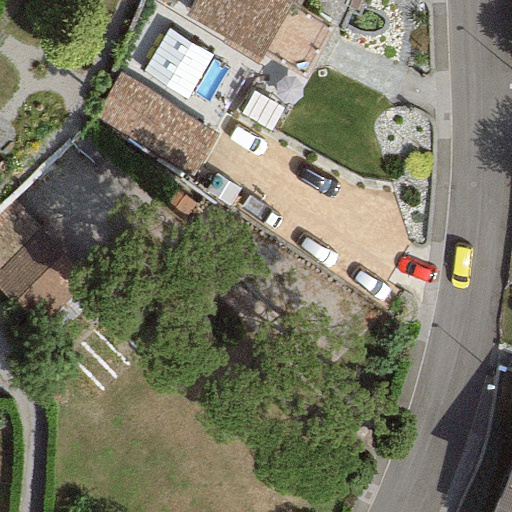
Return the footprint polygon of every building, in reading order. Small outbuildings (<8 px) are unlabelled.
[(195,0),(186,14),(258,63),(289,3),(296,7),(300,0),(195,0)] [(211,57),(167,30),(141,72),(186,99),(211,57)] [(215,131),(120,76),(96,117),(191,175),(215,131)] [(87,275),(15,198),(0,212),(0,273),(41,318),(87,275)] [(511,511),(511,457),(490,511),(511,511)]
